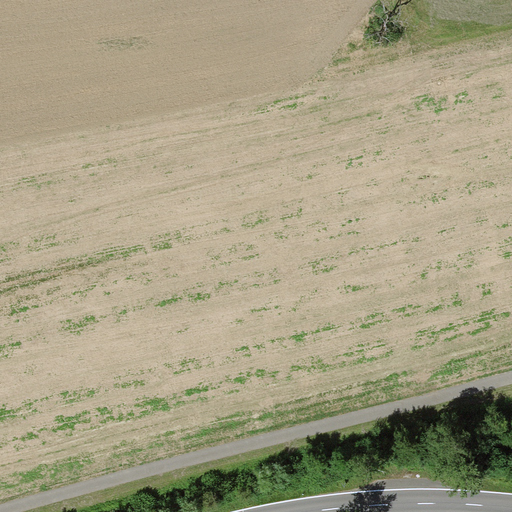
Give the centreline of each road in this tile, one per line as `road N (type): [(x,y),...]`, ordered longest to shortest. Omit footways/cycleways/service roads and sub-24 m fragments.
road 1 (track): [(0,509),(511,376)]
road 2 (secondary): [(304,511),(387,503),(511,507)]
